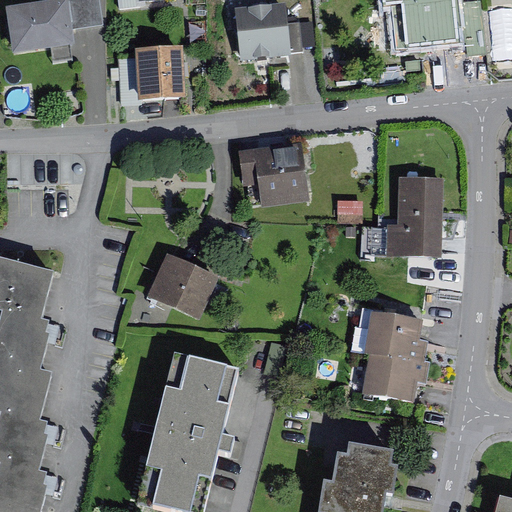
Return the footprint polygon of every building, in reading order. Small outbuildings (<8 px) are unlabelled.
[(102,30),(97,0),(62,0),(63,6),(7,15),(14,59),(72,49),(70,35),(102,30)] [(381,0),(382,2),(400,0),(413,0),(419,44),(463,39),(458,0),(381,0)] [(289,2),(235,5),(238,59),(292,56),(289,2)] [(494,59),(511,58),(511,7),(492,8),(494,59)] [(186,98),(182,44),(134,48),(138,102),(186,98)] [(314,206),(310,149),(242,153),(244,187),(260,186),(262,209),(314,206)] [(447,257),(444,174),(397,176),(398,217),(383,217),(385,259),(447,257)] [(227,286),(177,259),(154,303),(204,329),(227,286)] [(0,511),(51,511),(59,485),(40,479),(53,433),(44,431),(57,383),(50,381),(64,330),(50,326),(62,284),(0,266),(0,511)] [(431,323),(377,317),(368,403),(422,409),(431,323)] [(229,441),(243,382),(190,369),(182,403),(168,400),(149,480),(166,484),(159,511),(212,511),(225,459),(229,441)] [(392,511),(393,508),(399,509),(405,477),(399,476),(401,463),(356,455),(354,467),(346,466),(341,495),(332,493),(328,511),(392,511)] [(511,511),(511,491),(507,490),(500,511),(511,511)]
